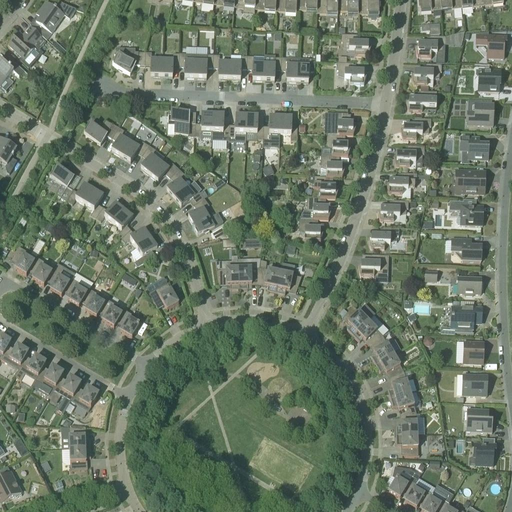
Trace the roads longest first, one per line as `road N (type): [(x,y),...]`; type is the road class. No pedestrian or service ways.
road 1 (residential): [(387,104),(103,90)]
road 2 (residential): [(511,402),(501,255),(511,137)]
road 3 (residential): [(206,323),(173,230),(141,196),(45,136)]
road 4 (residential): [(305,335),(362,203),(387,104)]
road 5 (residential): [(359,492),(366,430),(358,399),(336,362),(305,335)]
road 6 (residential): [(146,365),(17,287),(0,289)]
road 7 (residential): [(0,322),(126,397)]
